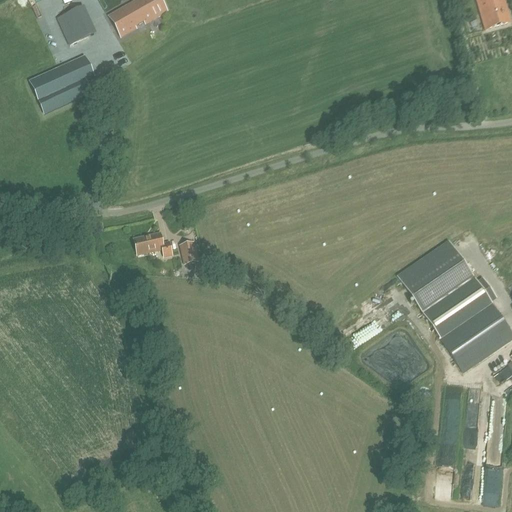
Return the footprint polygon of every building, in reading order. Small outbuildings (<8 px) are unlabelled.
[(121,39),(167,12),(160,0),(138,0),(109,17),(121,39)] [(476,0),(485,31),(510,24),(503,0),(476,0)] [(69,47),(97,35),(84,7),(57,19),(69,47)] [(109,69),(98,49),(46,79),(64,110),(105,87),(98,75),(109,69)] [(160,235),(134,241),(138,257),(163,251),(164,258),(172,256),(169,244),(162,245),(160,235)] [(427,320),(478,285),(448,242),(397,277),(427,320)] [(185,266),(197,263),(193,244),(180,247),(185,266)] [(484,281),(478,285),(427,320),(439,339),(490,304),(496,300),(484,281)] [(439,339),(463,374),(511,340),(511,335),(490,304),(439,339)] [(387,324),(380,328),(384,333),(390,329),(387,324)] [(446,428),(446,437),(460,438),(460,428),(446,428)] [(492,450),(491,469),(502,470),(502,450),(492,450)]
